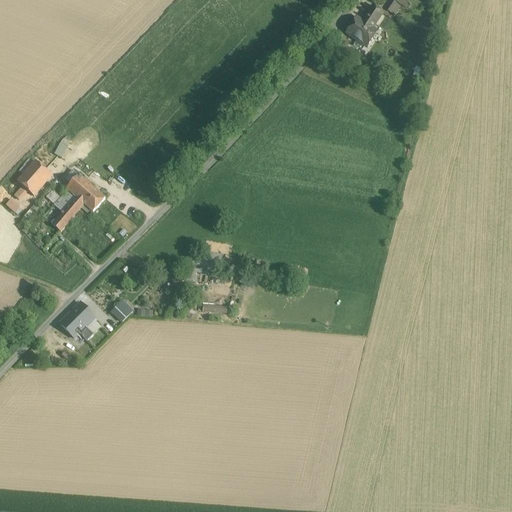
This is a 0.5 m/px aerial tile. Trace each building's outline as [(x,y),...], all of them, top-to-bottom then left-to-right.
[(400,5),(392,0),(386,10),(394,15),(400,5)] [(383,13),(373,7),(366,17),(376,24),(383,13)] [(366,17),(362,22),(357,19),(346,34),(367,48),(377,32),(372,29),(376,24),(366,17)] [(62,142),(55,154),(62,158),(69,146),(62,142)] [(35,161),(16,182),(33,198),(52,176),(35,161)] [(105,199),(79,176),(67,190),(69,192),(84,205),(93,213),(105,199)] [(76,198),(69,192),(52,211),(59,217),(76,198)] [(12,198),(6,205),(16,214),(23,207),(12,198)] [(59,217),(53,225),(60,232),(84,205),(76,198),(59,217)] [(195,274),(217,277),(218,270),(224,271),(226,260),(199,256),(195,274)] [(123,295),(114,287),(106,295),(114,303),(123,295)] [(123,324),(135,311),(123,300),(111,313),(123,324)] [(95,319),(80,304),(60,324),(75,339),(86,328),(95,319)] [(86,328),(93,334),(102,325),(95,319),(86,328)] [(86,328),(75,339),(82,347),(94,336),(93,334),(86,328)] [(82,347),(75,339),(69,345),(77,353),(83,348),(82,347)] [(77,353),(74,357),(80,363),(89,353),(83,348),(77,353)]
